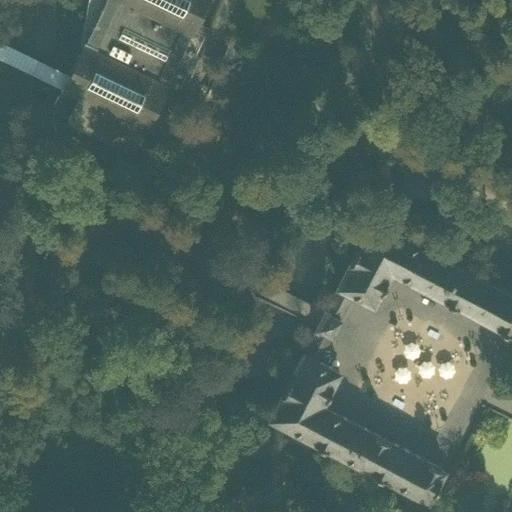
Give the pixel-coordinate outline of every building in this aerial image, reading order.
[(103,0),(82,44),(62,88),(78,96),(65,122),(133,154),(162,93),(196,22),(206,0),(103,0)] [(88,0),(81,44),(82,44),(103,0),(88,0)] [(207,28),(196,22),(162,93),(173,99),(181,82),(186,85),(204,46),(200,44),(207,28)] [(0,40),(0,58),(60,87),(67,72),(0,40)] [(511,293),(371,220),(337,285),(352,293),(373,304),(390,270),(511,333),(511,293)] [(337,285),(323,312),(338,319),(352,293),(337,285)] [(323,312),(317,324),(331,333),(338,319),(323,312)] [(317,324),(302,352),(317,359),(331,333),(317,324)] [(338,370),(317,359),(302,352),(268,417),(427,499),(444,468),(320,404),(338,370)]
